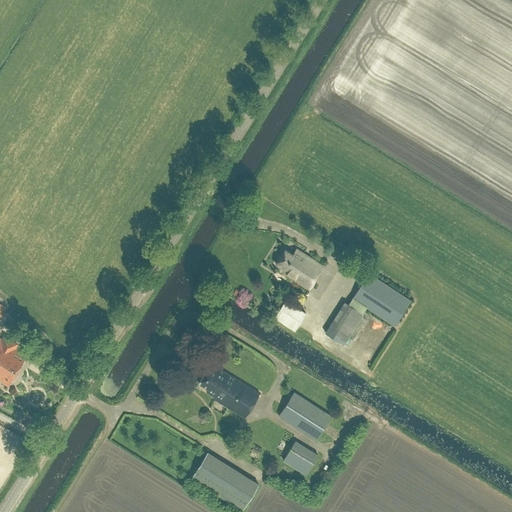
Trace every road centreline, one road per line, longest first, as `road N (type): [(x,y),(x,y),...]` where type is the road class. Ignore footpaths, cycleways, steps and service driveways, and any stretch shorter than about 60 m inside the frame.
road 1 (tertiary): [(3,511),(320,0)]
road 2 (unknown): [(232,453),(155,410),(106,402),(82,384)]
